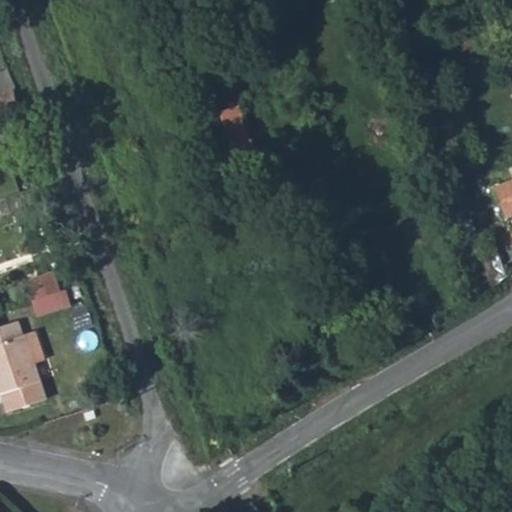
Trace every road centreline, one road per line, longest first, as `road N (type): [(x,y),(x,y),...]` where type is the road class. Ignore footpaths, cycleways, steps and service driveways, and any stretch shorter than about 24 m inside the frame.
road 1 (unclassified): [(130,496),(150,450),(152,402),(13,0)]
road 2 (tertiary): [(184,511),(511,317)]
road 3 (residential): [(130,496),(0,462)]
